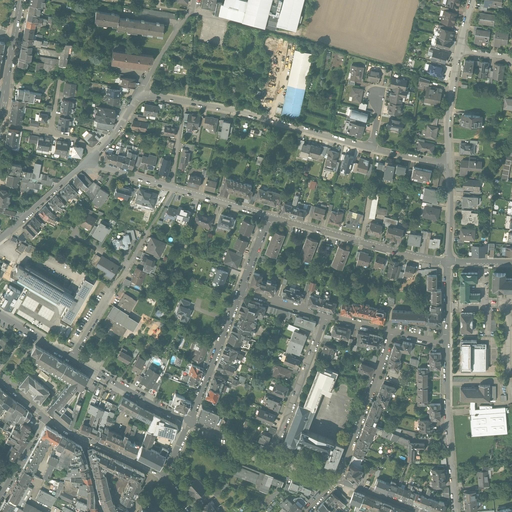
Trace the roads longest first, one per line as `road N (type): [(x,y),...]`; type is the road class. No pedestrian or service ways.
road 1 (residential): [(371,148),(138,93)]
road 2 (residential): [(269,216),(86,161)]
road 3 (residential): [(447,262),(269,216)]
road 4 (residential): [(455,511),(447,343)]
road 5 (residential): [(336,478),(393,332)]
road 6 (residential): [(324,317),(271,454)]
road 7 (residential): [(240,291),(189,421)]
road 8 (residential): [(189,421),(71,357)]
road 9 (residential): [(160,476),(44,417)]
